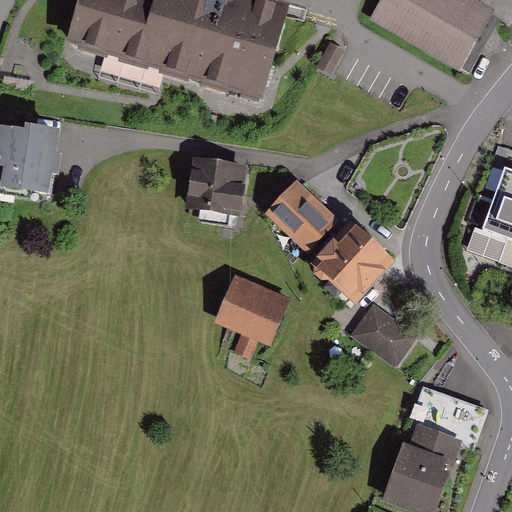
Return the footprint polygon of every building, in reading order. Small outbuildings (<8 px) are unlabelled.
[(85,0),(72,43),(216,86),(241,4),(241,0),(160,0),(160,4),(147,0),(85,0)] [(459,0),(387,0),(377,18),(458,65),(487,16),(459,0)] [(241,4),(216,86),(256,98),(280,16),(241,4)] [(55,136),(0,132),(0,187),(51,191),(55,136)] [(240,171),(198,166),(192,208),(234,214),(240,171)] [(511,177),(506,176),(487,231),(511,239),(511,177)] [(336,224),(296,186),(268,216),(308,254),(336,224)] [(392,266),(350,228),(314,268),(356,305),(392,266)] [(289,304),(235,280),(216,324),(270,348),(289,304)] [(415,338),(373,308),(353,337),(395,367),(415,338)] [(405,434),(383,491),(433,511),(477,401),(413,376),(392,429),(405,434)]
